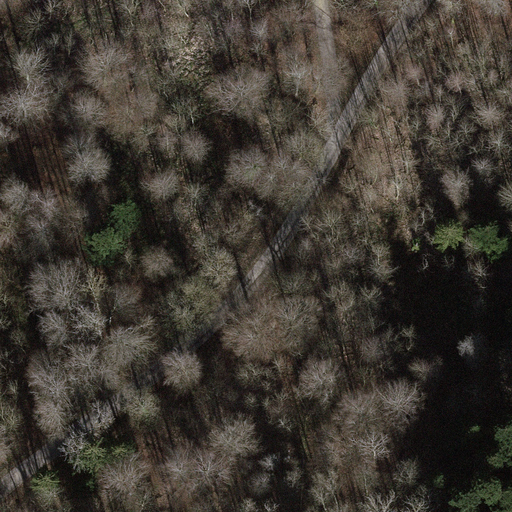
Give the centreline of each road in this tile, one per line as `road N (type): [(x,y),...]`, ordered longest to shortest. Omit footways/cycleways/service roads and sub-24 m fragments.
road 1 (unclassified): [(0,489),(160,363),(248,281),(282,239),(372,75),(426,0)]
road 2 (track): [(127,0),(0,77)]
road 3 (track): [(321,0),(345,122)]
